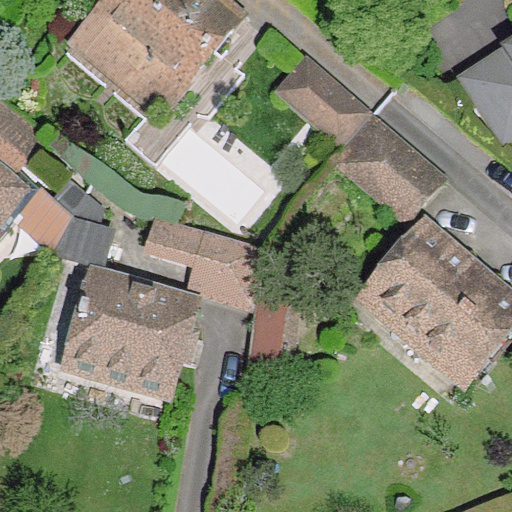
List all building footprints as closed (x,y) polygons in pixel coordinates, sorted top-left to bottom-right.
[(237,24),(209,0),(107,0),(73,40),(158,114),(237,24)] [(511,50),(464,81),(508,148),(511,145),(511,50)] [(306,63),(280,95),(350,152),(377,121),(306,63)] [(0,220),(22,194),(7,180),(40,140),(0,106),(0,220)] [(450,184),(377,121),(350,152),(337,167),(410,230),(450,184)] [(180,294),(88,270),(61,370),(174,401),(201,301),(241,312),(260,244),(153,215),(143,253),(187,266),(180,294)] [(511,337),(511,299),(429,228),(364,303),(465,391),(511,337)] [(277,383),(286,300),(257,296),(247,379),(277,383)]
